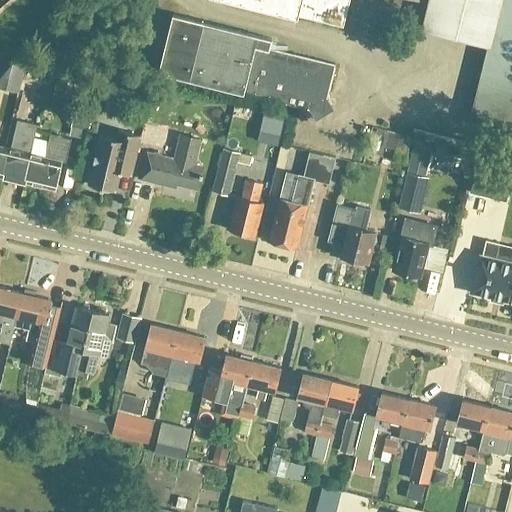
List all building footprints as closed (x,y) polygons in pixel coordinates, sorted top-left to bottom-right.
[(511,140),(511,0),(214,0),(296,20),(297,16),(342,27),(348,0),(414,0),(430,4),(430,0),(488,0),(499,3),(468,129),(511,140)] [(157,73),(310,111),(316,121),(334,111),(326,98),(334,65),(268,49),(271,39),(171,15),(157,73)] [(75,112),(71,127),(89,132),(92,117),(75,112)] [(282,143),(288,123),(267,117),(262,137),(282,143)] [(25,182),(32,154),(30,154),(37,126),(17,121),(10,149),(7,149),(3,161),(8,163),(4,177),(10,178),(9,181),(15,183),(15,180),(25,182)] [(371,154),(382,157),(384,147),(395,149),(393,159),(405,162),(411,138),(377,129),(371,154)] [(132,176),(141,136),(118,131),(116,139),(100,135),(100,137),(89,184),(88,184),(88,185),(116,192),(116,191),(116,190),(120,173),(132,176)] [(25,182),(54,189),(60,162),(65,163),(71,140),(50,135),(44,157),(32,154),(25,182)] [(201,178),(202,175),(201,174),(202,168),(193,166),(199,140),(181,136),(175,162),(160,158),(161,155),(154,154),(154,156),(144,154),(138,178),(176,187),(177,183),(197,188),(200,178),(201,178)] [(213,191),(228,195),(237,162),(249,165),(251,156),(223,149),(213,191)] [(320,155),(314,180),(330,184),(336,159),(320,155)] [(511,180),(511,171),(476,162),(469,190),(507,201),(511,180)] [(410,174),(402,209),(421,214),(429,179),(410,174)] [(297,250),(308,206),(314,180),(297,176),(291,202),(279,199),(268,242),(273,244),(274,246),(280,247),(282,246),(297,250)] [(261,184),(246,181),(242,199),(237,198),(236,201),(234,205),(234,210),(229,231),(240,233),(239,236),(245,239),(251,239),(251,236),(254,237),(263,204),(257,202),(261,184)] [(347,230),(341,257),(353,260),(352,263),(364,266),(364,263),(368,264),(372,244),(375,241),(374,237),(375,232),(365,230),(370,211),(356,207),(354,215),(350,214),(346,230),(347,230)] [(392,271),(406,274),(408,277),(414,278),(416,277),(420,278),(428,243),(432,244),(436,226),(405,218),(392,271)] [(511,263),(496,260),(499,244),(486,241),(482,256),(480,255),(479,258),(480,258),(472,291),(471,291),(471,293),(473,294),(473,293),(492,298),(491,300),(501,303),(503,303),(503,301),(511,302),(511,263)] [(434,244),(427,266),(444,272),(452,250),(434,244)] [(0,323),(14,327),(17,317),(22,293),(0,288),(0,323)] [(24,294),(22,293),(17,317),(14,327),(28,330),(26,340),(34,343),(29,363),(46,367),(52,340),(61,307),(49,304),(50,300),(35,297),(36,293),(25,290),(24,294)] [(77,375),(79,368),(93,311),(90,310),(89,306),(84,305),(81,308),(77,307),(66,348),(63,347),(64,343),(52,340),(46,367),(46,368),(77,375)] [(95,311),(93,311),(79,368),(91,371),(96,354),(108,357),(116,327),(106,324),(109,315),(104,314),(103,310),(98,309),(95,311)] [(134,343),(141,318),(123,314),(117,338),(134,343)] [(166,376),(167,376),(168,374),(173,354),(179,330),(151,324),(141,363),(147,364),(154,373),(166,376)] [(173,354),(168,374),(167,376),(190,382),(196,360),(200,361),(206,337),(179,330),(173,354)] [(211,367),(204,396),(227,402),(228,397),(244,401),(248,384),(254,361),(252,361),(253,358),(241,355),(241,358),(226,355),(223,370),(211,367)] [(281,368),(254,361),(248,384),(259,387),(256,398),(265,400),(268,389),(275,391),(281,368)] [(306,432),(318,435),(321,423),(323,414),(331,380),(304,374),(298,397),(305,399),(304,403),(307,406),(311,408),(308,420),(309,420),(306,432)] [(323,414),(337,418),(340,407),(353,410),(359,387),(331,380),(323,414)] [(391,419),(403,422),(409,399),(382,392),(376,415),(383,417),(381,426),(389,428),(391,419)] [(298,401),(286,398),(285,398),(280,419),(293,422),(298,401)] [(437,406),(409,399),(403,422),(400,435),(423,441),(426,428),(431,429),(437,406)] [(472,427),(484,430),(490,407),(463,400),(457,423),(464,425),(462,432),(470,434),(472,427)] [(235,434),(247,437),(255,408),(243,405),(235,434)] [(511,411),(490,407),(484,430),(480,449),(477,461),(489,464),(492,453),(504,456),(507,453),(511,454),(511,411)] [(153,421),(118,411),(113,433),(148,442),(153,421)] [(342,439),(355,442),(360,423),(347,420),(342,439)] [(331,438),(333,426),(321,423),(318,435),(331,438)] [(448,471),(456,440),(442,437),(435,468),(448,471)] [(386,439),(384,451),(396,454),(399,442),(386,439)] [(318,440),(318,455),(330,456),(331,440),(318,440)] [(436,450),(418,446),(410,479),(428,484),(436,450)] [(477,461),(480,449),(467,446),(464,458),(477,461)] [(352,473),(370,476),(373,461),(356,457),(352,473)] [(277,511),(278,509),(244,502),(241,511),(277,511)]
